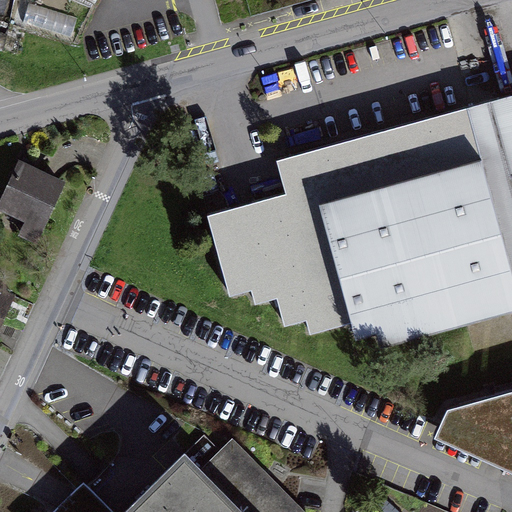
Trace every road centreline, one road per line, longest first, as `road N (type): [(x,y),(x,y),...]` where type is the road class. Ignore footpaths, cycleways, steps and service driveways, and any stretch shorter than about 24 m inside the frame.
road 1 (residential): [(0,426),(138,124),(128,87)]
road 2 (unclassified): [(448,0),(128,87)]
road 3 (unclassified): [(128,87),(0,122)]
